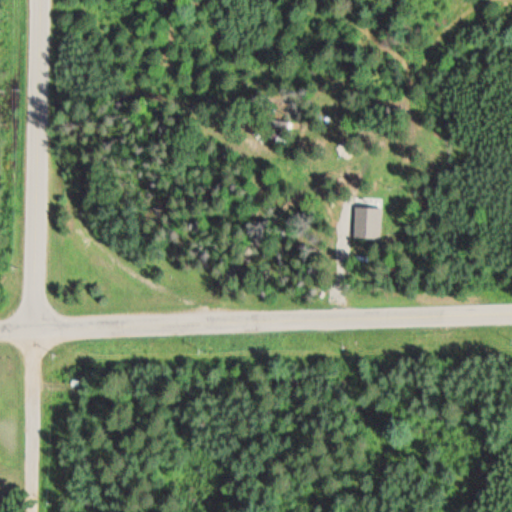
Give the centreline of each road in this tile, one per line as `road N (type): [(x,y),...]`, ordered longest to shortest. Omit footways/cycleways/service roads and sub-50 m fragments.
road 1 (tertiary): [(511,312),(35,326)]
road 2 (tertiary): [(35,326),(39,0)]
road 3 (residential): [(32,511),(35,326)]
